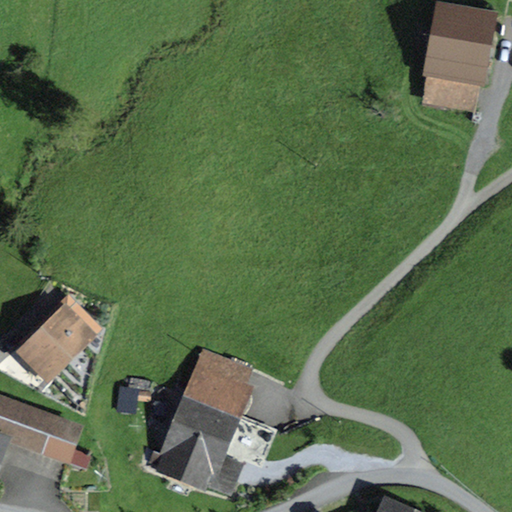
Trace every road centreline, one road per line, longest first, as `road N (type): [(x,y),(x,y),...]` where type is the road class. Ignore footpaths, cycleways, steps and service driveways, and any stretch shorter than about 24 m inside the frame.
road 1 (residential): [(284,511),(391,478),(431,483),(479,511)]
road 2 (track): [(508,32),(464,210)]
